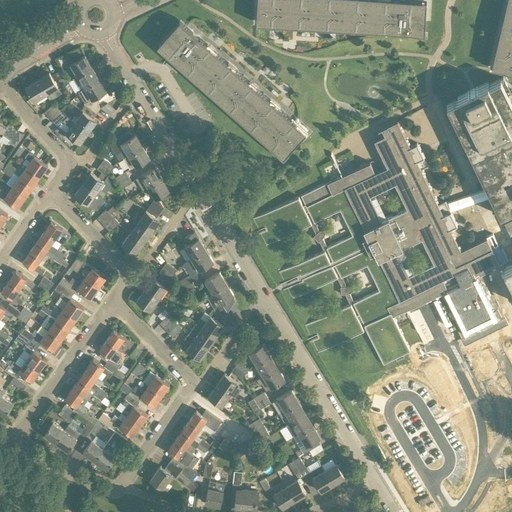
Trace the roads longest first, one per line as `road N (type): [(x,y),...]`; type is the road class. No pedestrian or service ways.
road 1 (residential): [(374,472),(264,292)]
road 2 (residential): [(12,442),(115,301)]
road 3 (residential): [(124,484),(104,489),(12,442)]
road 4 (residential): [(193,383),(124,484)]
road 5 (residential): [(264,292),(200,189)]
road 6 (residential): [(200,189),(139,85)]
